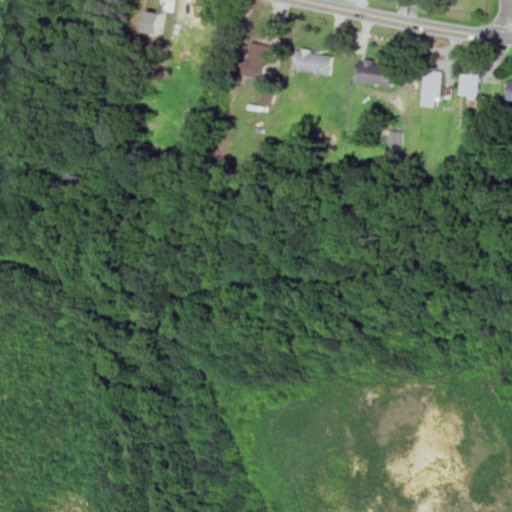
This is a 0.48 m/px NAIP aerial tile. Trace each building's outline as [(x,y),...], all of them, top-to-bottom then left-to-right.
[(236,33),(224,30),(220,51),(232,53),(236,33)] [(273,43),(254,41),(251,75),(269,77),(273,43)] [(333,75),(336,54),(301,49),(298,69),(333,75)] [(398,63),(363,57),(360,79),(395,84),(398,63)] [(464,97),(483,97),(483,68),(464,68),(464,97)] [(445,104),(445,69),(427,69),(427,104),(445,104)]
